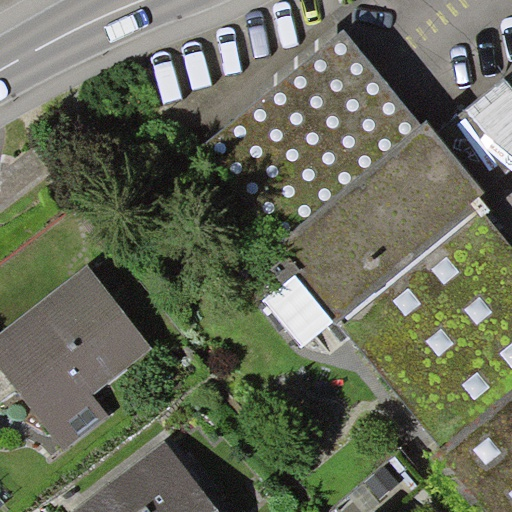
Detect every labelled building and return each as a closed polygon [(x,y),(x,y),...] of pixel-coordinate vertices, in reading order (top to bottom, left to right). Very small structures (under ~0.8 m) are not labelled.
[(342,34),(198,151),(444,450),(511,394),(511,247),(475,202),(486,194),(426,121),(419,127),(342,34)] [(511,103),(498,89),(464,119),(511,173),(511,103)] [(166,382),(85,280),(0,346),(0,376),(66,460),(166,382)] [(511,511),(511,394),(444,450),(493,511),(511,511)] [(231,511),(173,435),(72,511),(231,511)]
